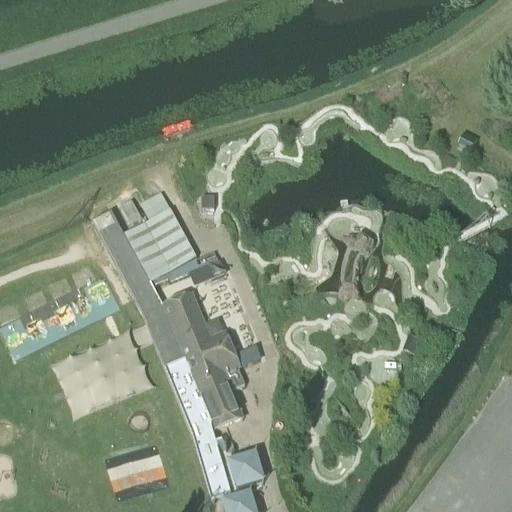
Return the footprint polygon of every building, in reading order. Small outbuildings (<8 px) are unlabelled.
[(477,144),(463,138),(457,150),(470,157),(477,144)] [(151,226),(124,241),(122,241),(148,290),(150,289),(171,278),(174,282),(199,268),(197,263),(164,201),(143,212),(151,226)] [(200,203),(200,206),(200,216),(205,216),(213,216),(213,203),(200,203)] [(130,231),(141,225),(132,207),(120,213),(130,231)] [(122,241),(110,217),(91,228),(144,327),(153,347),(191,442),(212,509),(232,503),(213,436),(162,312),(148,290),(122,241)] [(162,312),(213,436),(242,424),(231,397),(245,391),(238,374),(239,374),(225,339),(224,339),(218,325),(204,330),(192,300),(162,312)] [(254,463),(229,470),(237,495),(261,488),(254,463)] [(251,511),(249,502),(224,510),(224,511),(251,511)]
